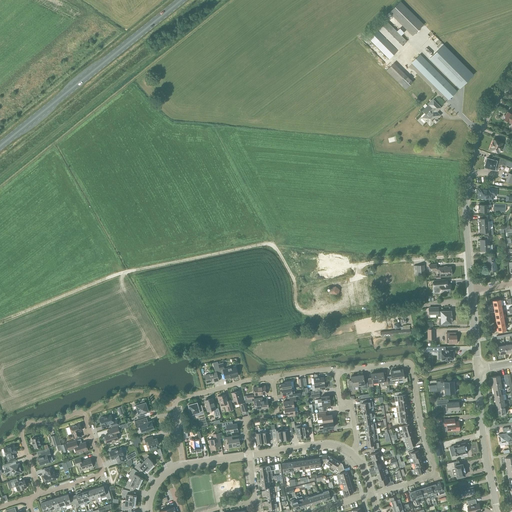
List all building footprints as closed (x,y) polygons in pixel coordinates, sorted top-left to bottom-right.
[(423,24),(400,1),(389,12),(412,35),(423,24)] [(375,27),(366,36),(389,59),(398,50),(407,41),(384,18),(375,27),(397,49),(375,27)] [(463,85),(473,75),(444,45),(430,58),(457,85),(461,82),(463,85)] [(457,91),(420,54),(411,63),(448,100),(457,91)] [(394,63),(386,71),(405,90),(413,82),(394,63)] [(426,115),(426,114),(422,118),(426,121),(430,125),(434,122),(435,122),(437,119),(440,115),(436,111),(440,107),(433,100),(429,105),(433,108),(426,115)] [(511,114),(507,111),(505,116),(504,115),(503,118),(503,119),(511,124),(511,114)] [(502,143),(493,139),(490,149),(499,153),(500,149),(509,152),(511,146),(502,143)] [(496,160),(487,158),(485,167),(486,167),(485,168),(489,169),(490,168),(494,169),(496,163),(505,165),(507,160),(497,157),(496,160)] [(480,189),(479,197),(480,197),(480,198),(488,199),(489,198),(490,199),(490,194),(496,195),(496,190),(488,189),(488,190),(480,189)] [(479,225),(489,225),(489,221),(492,220),(492,215),(484,215),(484,218),(478,219),(479,225)] [(489,225),(479,225),(479,232),(485,232),(486,235),(493,234),(493,229),(490,229),(489,225)] [(484,236),(484,240),(480,240),(481,250),(489,250),(489,241),(492,241),(492,235),(484,236)] [(496,270),(494,255),(486,256),(487,262),(488,262),(489,271),(496,270)] [(429,264),(429,271),(440,271),(440,276),(451,275),(451,267),(443,267),(439,268),(439,267),(437,267),(436,264),(429,264)] [(424,274),(424,265),(416,265),(417,274),(424,274)] [(311,285),(341,278),(340,273),(335,274),(334,271),(321,274),(321,271),(294,277),(296,286),(310,283),(311,285)] [(447,285),(447,281),(433,282),(433,287),(440,287),(440,292),(444,292),(447,292),(451,291),(451,284),(447,285)] [(328,296),(336,296),(336,287),(328,287),(328,296)] [(441,318),(451,318),(451,316),(452,316),(452,315),(451,315),(451,311),(441,311),(438,311),(438,307),(429,308),(429,314),(438,314),(438,316),(441,316),(441,318)] [(411,334),(410,329),(380,332),(381,337),(411,334)] [(457,341),(457,338),(456,338),(456,335),(455,335),(455,333),(452,333),(450,333),(448,333),(449,335),(446,335),(446,343),(449,343),(453,343),(453,341),(457,341)] [(431,347),(431,351),(439,351),(439,354),(438,354),(438,359),(441,359),(441,360),(446,360),(449,360),(449,359),(453,359),(453,358),(454,358),(454,355),(453,355),(453,350),(448,350),(445,350),(445,351),(440,351),(440,347),(431,347)] [(218,365),(220,371),(223,370),(226,378),(233,376),(233,377),(238,376),(235,367),(224,370),(223,363),(218,365)] [(220,371),(218,365),(218,364),(213,365),(214,369),(215,369),(216,372),(205,375),(207,383),(214,381),(214,382),(219,381),(217,375),(221,374),(220,371)] [(397,370),(398,380),(404,379),(404,383),(407,382),(406,374),(403,374),(403,369),(397,370)] [(398,380),(397,370),(391,371),(392,381),(388,382),(389,384),(395,383),(394,381),(398,380)] [(383,372),(377,373),(378,382),(381,382),(382,386),(389,385),(389,384),(388,382),(388,377),(384,378),(383,372)] [(372,383),(378,382),(377,373),(371,374),(372,380),(368,380),(369,388),(373,387),(372,383)] [(357,376),(358,386),(362,385),(363,389),(368,388),(367,381),(364,382),(363,375),(357,376)] [(352,383),(348,383),(349,391),(355,390),(354,386),(358,386),(357,376),(351,377),(352,383)] [(429,385),(429,391),(437,391),(437,388),(441,388),(441,389),(444,389),(445,394),(455,393),(454,388),(456,388),(455,380),(456,380),(456,379),(453,380),(449,380),(449,381),(444,382),(444,383),(442,383),(442,381),(436,381),(437,385),(429,385)] [(265,386),(253,387),(255,395),(266,394),(265,386)] [(239,391),(232,393),(235,404),(242,402),(241,398),(239,391)] [(398,401),(406,400),(406,397),(407,397),(406,394),(401,395),(401,392),(395,393),(395,396),(395,401),(398,401)] [(227,401),(226,395),(218,397),(220,405),(226,404),(228,411),(233,409),(230,400),(227,401)] [(262,397),(254,399),(255,405),(257,405),(257,409),(268,408),(267,399),(263,400),(262,397)] [(290,401),(283,402),(284,408),(294,407),(294,403),(296,403),(295,397),(294,397),(289,397),(290,401)] [(208,400),(205,401),(208,411),(215,409),(212,398),(208,399),(208,400)] [(361,409),(362,409),(362,408),(370,407),(373,407),(372,401),(371,402),(371,398),(365,399),(365,403),(361,403),(362,405),(360,405),(361,409)] [(138,410),(134,412),(135,416),(136,415),(137,419),(145,416),(144,413),(148,411),(147,407),(146,407),(144,401),(140,402),(141,404),(136,405),(138,410)] [(330,401),(318,403),(319,406),(318,406),(319,412),(325,411),(324,408),(331,407),(330,401)] [(447,402),(448,412),(453,412),(453,410),(459,409),(459,408),(460,408),(459,403),(458,403),(458,401),(447,402)] [(188,405),(189,406),(188,407),(189,409),(190,410),(191,414),(197,413),(201,427),(207,425),(203,411),(199,412),(197,402),(188,405)] [(505,406),(496,408),(497,414),(506,413),(505,406)] [(294,407),(284,408),(285,414),(291,413),(291,416),(298,415),(297,412),(295,413),(294,407)] [(323,423),(333,421),(332,415),(326,416),(326,412),(317,413),(317,417),(318,417),(318,420),(322,419),(323,423)] [(101,417),(101,418),(99,419),(102,426),(110,424),(111,427),(119,424),(117,420),(113,422),(111,415),(104,417),(103,417),(101,417)] [(146,422),(145,418),(136,421),(138,427),(141,426),(143,432),(154,429),(151,421),(148,422),(147,422),(146,422)] [(459,422),(455,422),(455,418),(444,419),(445,426),(447,426),(447,431),(459,430),(459,422)] [(308,423),(302,424),(302,427),(304,437),(309,436),(309,433),(310,432),(309,427),(312,427),(311,419),(308,419),(308,423)] [(233,424),(232,421),(222,423),(222,427),(226,426),(227,433),(238,431),(237,427),(237,424),(233,424)] [(291,421),(292,427),(295,427),(296,434),(297,434),(297,438),(304,437),(302,427),(302,424),(295,425),(294,421),(291,421)] [(323,426),(319,426),(319,429),(320,433),(328,432),(328,428),(334,427),(333,421),(323,423),(323,426)] [(79,424),(70,427),(72,433),(73,433),(73,435),(74,439),(81,437),(80,431),(81,430),(79,424)] [(400,432),(403,432),(411,429),(412,429),(411,426),(410,426),(409,424),(401,426),(402,429),(400,430),(400,432)] [(110,430),(111,434),(105,436),(105,437),(105,438),(106,441),(107,442),(107,443),(113,441),(113,442),(118,440),(117,434),(120,433),(118,427),(110,430)] [(285,427),(282,427),(282,429),(283,440),(290,439),(289,435),(293,435),(292,427),(288,427),(288,429),(285,429),(285,427)] [(277,441),(283,440),(282,429),(279,429),(279,430),(276,431),(276,429),(272,430),(273,437),(277,437),(277,441)] [(402,437),(404,437),(412,434),(411,429),(403,432),(404,434),(401,435),(402,437)] [(269,432),(262,433),(264,442),(270,442),(270,438),(273,438),(273,437),(272,430),(269,430),(269,432)] [(256,432),(252,432),(253,440),(257,440),(257,443),(264,442),(262,433),(256,433),(256,432)] [(217,441),(220,440),(219,433),(213,434),(214,437),(212,438),(212,439),(209,440),(211,450),(218,448),(217,441)] [(508,444),(508,442),(506,433),(498,435),(500,445),(508,444)] [(60,444),(57,435),(51,437),(54,446),(60,444)] [(153,436),(145,439),(146,444),(149,444),(151,450),(157,448),(156,445),(159,444),(157,438),(154,439),(153,436)] [(232,439),(232,436),(224,437),(224,441),(228,440),(229,448),(240,446),(239,438),(232,439)] [(38,437),(32,439),(35,448),(41,446),(38,437)] [(137,443),(141,442),(140,438),(132,440),(135,448),(139,447),(137,443)] [(200,438),(190,440),(191,445),(190,446),(191,452),(202,451),(201,444),(200,444),(200,438)] [(376,443),(375,439),(367,440),(365,440),(366,444),(367,443),(368,446),(371,445),(372,448),(379,448),(378,443),(376,443)] [(414,439),(406,442),(404,442),(407,451),(413,449),(412,446),(416,445),(415,442),(416,442),(415,439),(414,439)] [(77,445),(76,441),(67,444),(69,450),(75,448),(76,451),(77,450),(78,453),(83,452),(83,451),(88,450),(85,442),(77,445)] [(454,445),(453,446),(455,455),(456,455),(467,453),(467,452),(465,443),(464,443),(454,445)] [(437,455),(443,454),(441,444),(435,445),(435,446),(437,455)] [(6,451),(5,452),(6,456),(7,456),(8,461),(15,459),(14,455),(13,455),(13,454),(17,452),(14,445),(5,448),(6,451)] [(121,448),(110,452),(112,459),(117,458),(118,460),(117,460),(118,463),(124,461),(122,456),(124,455),(121,448)] [(373,453),(370,454),(372,459),(380,457),(382,456),(381,451),(380,451),(379,448),(372,449),(373,453)] [(41,453),(42,456),(38,457),(40,465),(49,463),(48,457),(51,456),(49,450),(41,453)] [(418,450),(415,451),(415,450),(408,452),(410,458),(412,458),(420,455),(418,450)] [(144,462),(151,469),(155,465),(152,462),(150,459),(151,458),(148,454),(146,457),(147,458),(144,462)] [(330,466),(335,459),(330,456),(327,454),(322,455),(323,461),(323,463),(326,463),(330,466)] [(320,462),(323,461),(322,455),(319,455),(319,458),(314,459),(315,467),(316,467),(316,468),(317,468),(317,469),(318,469),(319,469),(320,468),(320,467),(320,466),(321,466),(320,462)] [(411,464),(414,463),(422,461),(420,455),(412,458),(413,461),(410,462),(411,464)] [(380,457),(372,459),(374,465),(382,462),(384,461),(382,456),(380,457)] [(82,461),(80,458),(74,460),(76,466),(80,465),(81,466),(83,471),(89,469),(89,467),(93,466),(90,458),(82,461)] [(338,470),(344,468),(343,464),(342,464),(339,462),(340,462),(335,459),(330,466),(335,469),(336,467),(337,468),(338,470)] [(12,466),(11,462),(2,465),(5,473),(11,471),(13,475),(22,472),(19,463),(12,466)] [(147,473),(151,469),(144,462),(142,464),(139,462),(134,467),(140,471),(142,468),(144,470),(147,473)] [(462,464),(454,466),(454,462),(447,464),(448,470),(455,468),(457,477),(465,476),(464,471),(464,468),(463,468),(462,464)] [(111,473),(113,478),(117,476),(113,464),(111,465),(111,467),(107,468),(109,474),(111,473)] [(259,466),(260,472),(268,471),(272,471),(272,470),(275,470),(274,464),(267,465),(259,466)] [(423,466),(415,468),(413,469),(415,474),(425,471),(423,466)] [(46,473),(47,474),(43,475),(46,483),(56,479),(54,472),(53,472),(51,467),(45,469),(46,473)] [(132,479),(141,484),(143,478),(140,477),(140,476),(137,475),(139,472),(132,468),(129,475),(133,476),(132,479)] [(338,474),(336,476),(337,479),(348,475),(347,471),(345,471),(344,468),(338,470),(339,473),(339,474),(338,474)] [(388,471),(377,475),(379,480),(387,477),(386,475),(389,474),(388,471)] [(348,475),(337,479),(339,484),(342,484),(350,481),(348,475)] [(387,477),(379,480),(380,485),(389,483),(390,485),(394,484),(393,482),(392,482),(391,482),(389,477),(387,477)] [(10,482),(7,483),(9,488),(12,488),(16,486),(18,491),(27,488),(24,480),(18,482),(17,478),(10,481),(10,482)] [(138,489),(141,484),(132,479),(130,482),(128,481),(125,487),(131,489),(133,487),(135,487),(138,489)] [(344,489),(352,486),(350,481),(342,484),(344,489)] [(445,493),(441,482),(440,482),(440,481),(430,484),(431,485),(433,494),(435,498),(437,497),(435,493),(438,492),(439,495),(445,493)] [(429,485),(425,486),(429,500),(432,499),(430,495),(433,494),(431,485),(429,486),(429,485)] [(100,496),(101,498),(107,497),(107,498),(111,497),(108,489),(105,490),(103,486),(102,486),(98,486),(98,487),(98,488),(100,496)] [(354,489),(353,490),(352,486),(344,489),(342,490),(344,498),(349,496),(348,493),(355,491),(354,489)] [(427,500),(429,500),(425,486),(421,487),(422,488),(420,488),(420,487),(420,488),(423,497),(426,496),(427,500)] [(473,487),(463,489),(464,496),(475,493),(473,487)] [(93,489),(92,489),(96,500),(96,501),(98,501),(97,497),(100,496),(98,488),(95,488),(93,488),(93,489)] [(424,501),(423,497),(420,488),(416,489),(417,490),(415,490),(415,489),(418,499),(421,498),(422,502),(424,501)] [(87,491),(90,501),(91,503),(93,502),(92,501),(96,500),(92,489),(90,490),(88,490),(87,490),(87,491)] [(126,500),(136,501),(137,495),(133,495),(133,494),(130,494),(130,491),(123,489),(122,496),(126,497),(126,500)] [(419,504),(418,499),(415,489),(411,490),(411,491),(410,492),(412,500),(415,499),(417,505),(419,504)] [(82,493),(81,493),(85,503),(85,505),(87,504),(87,502),(90,501),(87,491),(84,492),(84,491),(82,492),(82,493)] [(74,500),(75,503),(76,506),(85,503),(81,493),(81,492),(80,492),(76,493),(76,494),(77,494),(76,495),(77,499),(74,500)] [(318,493),(320,501),(326,500),(323,492),(318,493)] [(63,495),(62,496),(65,504),(66,506),(75,503),(74,500),(73,497),(69,499),(68,494),(67,494),(63,494),(62,494),(63,495)] [(398,495),(392,497),(392,500),(391,501),(391,502),(390,503),(392,507),(393,506),(401,504),(399,498),(398,495)] [(58,497),(57,497),(60,506),(61,509),(63,509),(62,505),(65,504),(62,496),(60,496),(58,496),(57,497),(58,497)] [(296,497),(297,500),(300,508),(305,506),(303,498),(302,496),(299,497),(299,496),(296,497)] [(52,499),(54,508),(55,511),(58,510),(56,507),(60,506),(57,497),(54,498),(52,498),(52,499)] [(47,501),(46,501),(49,509),(49,511),(52,511),(51,509),(54,508),(52,499),(49,500),(49,499),(47,500),(46,500),(47,501)] [(300,509),(300,508),(297,500),(295,501),(295,499),(290,501),(292,506),(293,506),(294,510),(295,510),(295,511),(300,509)] [(477,511),(478,511),(480,511),(478,504),(476,504),(475,499),(468,501),(469,506),(467,506),(468,508),(467,509),(468,511),(477,511)] [(49,509),(46,501),(45,500),(41,501),(41,502),(40,503),(42,508),(42,511),(47,511),(49,511),(49,509)] [(136,501),(126,500),(126,503),(123,503),(122,510),(129,510),(129,506),(132,507),(132,506),(136,507),(136,501)] [(268,504),(264,504),(264,507),(268,506),(269,509),(275,508),(275,511),(273,511),(272,511),(277,511),(282,511),(280,502),(279,502),(276,502),(268,504)] [(392,508),(393,511),(402,508),(407,507),(412,506),(411,503),(406,504),(406,505),(402,506),(401,504),(393,506),(393,508),(392,508)]
